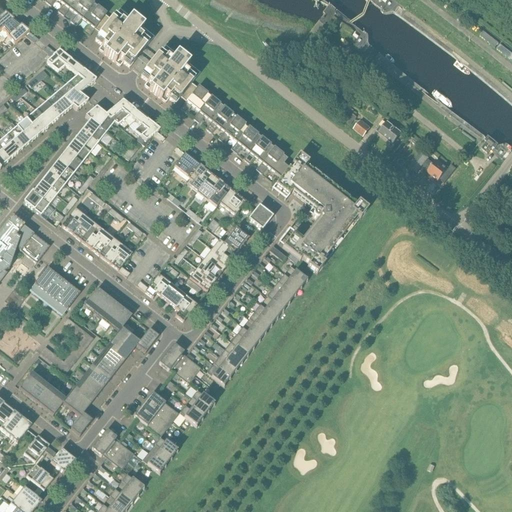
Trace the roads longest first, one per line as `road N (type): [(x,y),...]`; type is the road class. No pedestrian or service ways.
road 1 (residential): [(124,86),(283,215),(193,336),(171,332)]
road 2 (tertiary): [(457,229),(216,37)]
road 3 (residential): [(171,332),(49,237)]
road 4 (residential): [(171,332),(78,453)]
road 5 (residential): [(14,0),(117,80)]
